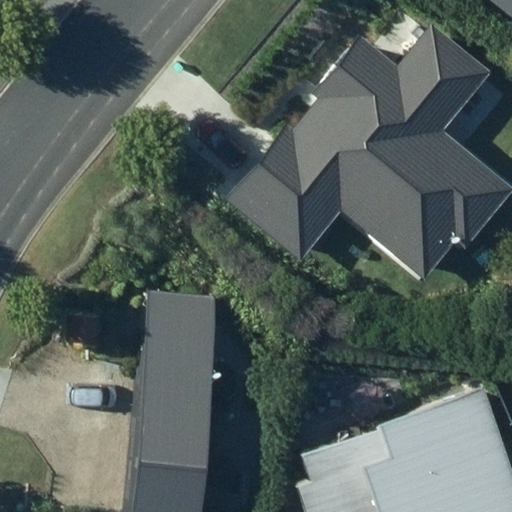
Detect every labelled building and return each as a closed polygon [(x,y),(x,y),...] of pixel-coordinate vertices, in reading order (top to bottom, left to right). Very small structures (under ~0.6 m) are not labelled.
[(511,0),(478,0),(511,27),(511,0)] [(275,118),(216,188),(295,256),(336,209),(419,281),(452,242),(459,247),(511,184),(511,180),(463,139),(503,92),(425,25),(394,62),(359,33),(311,88),(319,94),(288,129),(275,118)] [(193,511),(212,292),(140,287),(123,511),(193,511)] [(511,375),(503,379),(511,400),(511,375)] [(308,474),(293,480),(304,511),(511,511),(511,488),(476,381),(436,394),(434,387),(295,434),(308,474)]
